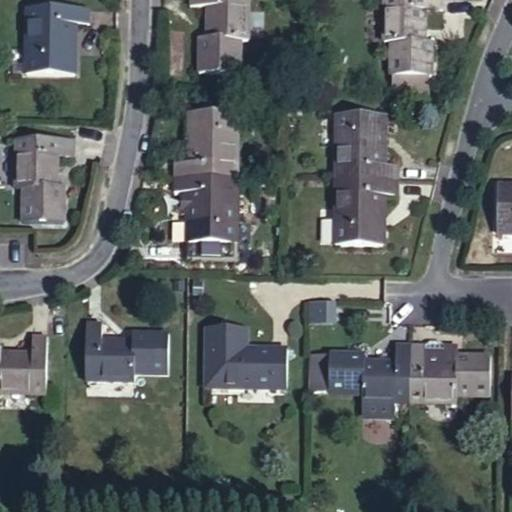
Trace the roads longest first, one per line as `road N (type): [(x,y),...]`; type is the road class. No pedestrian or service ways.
road 1 (residential): [(138,0),(138,100),(110,235),(87,268),(0,280)]
road 2 (residential): [(479,98),(432,301),(511,302)]
